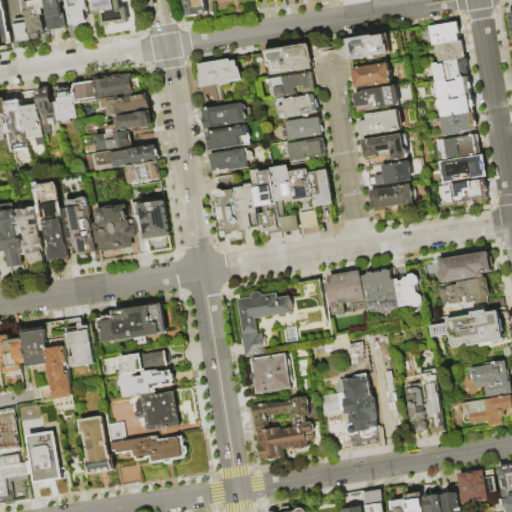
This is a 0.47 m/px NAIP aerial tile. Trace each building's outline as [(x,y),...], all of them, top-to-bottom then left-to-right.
[(29,25),(28,15),(25,16),(24,5),(39,3),(38,0),(45,0),(47,10),(45,10),(45,15),(43,16),(46,36),(41,37),(42,41),(32,42),(29,25)] [(49,19),(53,18),(52,7),(48,8),(46,0),(65,0),(66,4),(63,4),(65,16),(67,16),(69,31),(51,34),(49,19)] [(66,0),(88,0),(90,11),(87,12),(89,26),(73,28),(69,3),(67,3),(66,0)] [(93,0),(132,0),(137,28),(106,33),(103,16),(96,18),(93,0)] [(187,17),(184,0),(205,0),(207,15),(187,17)] [(13,48),(0,50),(0,12),(7,11),(13,48)] [(458,42),(431,46),(429,28),(457,24),(459,34),(457,34),(458,42)] [(19,46),(16,27),(29,25),(32,42),(32,44),(19,46)] [(348,40),(375,36),(375,37),(387,35),(388,45),(390,45),(391,55),(351,61),(348,40)] [(437,64),(435,53),(432,53),(431,46),(458,42),(461,41),(464,58),(462,58),(462,60),(437,64)] [(271,75),(269,60),(268,60),(267,59),(267,55),(268,53),(285,51),(285,49),(310,46),(313,70),(271,75)] [(468,78),(457,79),(446,81),(435,83),(435,81),(433,81),(431,67),(433,67),(432,64),(437,64),(462,60),(467,59),(468,66),(466,66),(468,78)] [(206,107),(203,89),(198,89),(199,74),(200,74),(199,64),(230,60),(230,62),(237,61),(238,68),(239,67),(243,81),(222,85),(225,105),(206,107)] [(352,69),(389,63),(393,83),(356,89),(352,69)] [(273,79),(313,74),(315,92),(304,94),(305,95),(296,96),(296,95),(274,98),(274,97),(273,97),(271,89),(272,89),(271,82),(273,82),(273,79)] [(104,102),(100,102),(100,100),(83,102),(83,105),(78,106),(76,97),(76,91),(76,89),(78,86),(98,83),(97,80),(109,78),(109,80),(115,79),(116,78),(121,77),(122,78),(134,76),(135,82),(140,81),(141,91),(136,91),(137,97),(104,102)] [(470,95),(459,97),(451,98),(451,95),(448,96),(449,99),(437,101),(436,92),(433,90),(432,86),(433,84),(433,83),(435,83),(446,81),(447,83),(457,82),(457,79),(468,78),(468,83),(471,83),(471,89),(469,90),(470,95)] [(357,108),(354,94),(364,92),(364,91),(388,87),(388,86),(410,82),(414,104),(391,108),(391,107),(379,109),(378,107),(372,108),(372,106),(357,108)] [(40,105),(38,91),(51,89),(53,105),(57,104),(58,105),(60,124),(61,126),(48,128),(46,116),(42,116),(40,105)] [(64,126),(63,123),(60,124),(58,105),(61,104),(59,91),(61,91),(62,92),(63,92),(63,91),(67,90),(67,91),(69,91),(69,90),(72,90),(73,97),(76,97),(78,106),(80,120),(73,121),(73,125),(64,126)] [(104,102),(137,97),(149,95),(151,110),(127,114),(128,116),(112,118),(111,110),(105,111),(104,102)] [(304,116),(280,120),(279,118),(279,114),(278,113),(278,112),(277,110),(278,109),(278,107),(279,106),(284,106),(283,100),(315,95),(315,99),(318,101),(318,107),(317,109),(318,114),(304,116)] [(473,114),(454,117),(454,113),(452,114),(452,117),(440,119),(439,119),(438,110),(436,108),(435,103),(436,102),(436,101),(437,101),(449,99),(449,101),(460,100),(459,97),(470,95),(471,101),(473,102),(474,107),(472,109),(473,114)] [(0,101),(7,100),(8,107),(10,120),(7,120),(8,126),(9,126),(11,136),(7,136),(7,140),(4,140),(3,142),(0,142),(0,101)] [(203,109),(244,104),(244,105),(246,106),(246,109),(245,111),(245,114),(247,114),(248,120),(246,121),(247,123),(220,126),(220,128),(206,130),(206,126),(204,127),(203,122),(205,121),(203,109)] [(30,147),(14,150),(10,120),(8,107),(10,107),(14,106),(18,105),(21,105),(24,105),(24,108),(29,141),(30,147)] [(29,141),(24,108),(40,105),(42,116),(43,122),(40,123),(41,131),(45,131),(47,147),(38,148),(37,140),(29,141)] [(362,137),(359,122),(368,121),(367,115),(399,110),(402,130),(362,137)] [(110,136),(109,129),(117,127),(117,126),(119,126),(118,119),(137,117),(137,115),(152,113),(155,129),(139,131),(139,130),(121,133),(121,134),(110,136)] [(289,141),(288,138),(285,139),(283,137),(282,131),(284,129),(287,129),(286,122),(304,120),(304,116),(318,114),(319,114),(319,118),(320,118),(321,126),(323,127),(323,131),(322,132),(323,136),(289,141)] [(442,137),(440,119),(452,117),(454,117),(473,114),(474,122),(476,122),(477,126),(475,128),(476,131),(469,131),(470,135),(459,137),(458,134),(442,137)] [(210,152),(209,148),(207,147),(207,143),(208,142),(206,133),(247,126),(249,134),(250,135),(251,137),(251,138),(249,139),(250,145),(210,152)] [(97,138),(109,136),(109,137),(132,133),(135,151),(131,151),(119,153),(119,151),(111,152),(111,153),(99,155),(97,138)] [(362,141),(375,139),(403,135),(405,150),(407,151),(408,152),(408,155),(408,156),(407,158),(407,159),(393,162),(392,153),(378,156),(378,157),(365,159),(362,141)] [(441,160),(440,152),(438,152),(436,142),(477,136),(480,155),(441,160)] [(290,163),(288,144),(307,141),(307,140),(322,138),(323,143),(326,145),(327,149),(325,152),(326,157),(310,159),(311,160),(290,163)] [(211,154),(264,146),(266,164),(249,166),(249,169),(230,172),(230,173),(214,176),(213,167),(210,166),(210,162),(211,160),(211,154)] [(130,168),(99,173),(96,157),(115,154),(115,155),(132,152),(131,151),(135,151),(158,147),(160,163),(159,164),(130,168)] [(450,182),(447,163),(480,158),(483,177),(450,182)] [(316,208),(314,199),(309,163),(326,160),(327,170),(329,170),(334,205),(316,208)] [(382,166),(410,162),(413,182),(385,186),(377,187),(375,177),(383,176),(382,166)] [(309,163),(314,199),(295,202),(295,200),(289,166),(309,163)] [(129,186),(127,174),(131,170),(130,168),(159,164),(162,181),(129,186)] [(289,166),(295,200),(282,202),(285,217),(297,216),(298,226),(299,226),(301,225),(300,213),(316,211),(319,226),(319,227),(302,230),(302,228),(299,229),(300,231),(282,234),(282,232),(268,234),(261,194),(256,194),(255,184),(253,171),(260,170),(261,172),(272,170),(271,169),(289,166)] [(240,232),(240,234),(240,235),(235,236),(235,235),(228,236),(228,237),(224,238),(224,239),(221,239),(219,225),(223,224),(223,222),(218,222),(215,197),(217,197),(216,190),(220,190),(218,178),(214,179),(214,176),(230,173),(232,173),(233,176),(231,176),(234,190),(240,232)] [(453,204),(450,185),(484,180),(485,186),(487,188),(487,190),(487,192),(486,193),(487,199),(453,204)] [(256,194),(261,226),(251,228),(251,230),(240,232),(234,190),(236,190),(236,189),(247,187),(247,185),(255,184),(256,194)] [(373,211),(370,192),(412,185),(412,190),(414,191),(415,194),(415,197),(414,199),(415,205),(373,211)] [(40,194),(42,193),(41,189),(56,187),(56,191),(59,191),(68,247),(70,247),(72,260),(51,264),(50,258),(52,258),(47,225),(45,225),(40,194)] [(70,223),(80,222),(77,202),(90,200),(93,216),(90,216),(91,220),(93,220),(98,255),(96,256),(96,259),(88,260),(87,257),(75,259),(72,241),(71,242),(70,234),(71,234),(70,223)] [(141,206),(165,202),(171,239),(147,243),(141,206)] [(95,225),(99,225),(97,211),(128,207),(132,228),(137,228),(139,240),(134,241),(135,249),(104,254),(102,245),(99,246),(95,225)] [(26,256),(24,240),(25,240),(25,243),(27,242),(25,229),(22,230),(21,225),(19,212),(39,209),(42,227),(40,227),(42,241),(44,240),(48,264),(32,267),(30,256),(26,257),(26,256)] [(0,215),(19,212),(21,225),(20,232),(24,240),(26,256),(23,256),(25,268),(11,271),(9,254),(0,255),(0,234),(3,234),(0,215)] [(438,261),(489,252),(491,267),(493,266),(494,272),(494,274),(492,274),(492,276),(442,284),(442,282),(437,282),(436,274),(440,273),(438,261)] [(367,311),(361,277),(365,276),(368,273),(372,273),(374,274),(376,274),(376,272),(381,271),(381,273),(382,273),(382,272),(384,270),(388,269),(391,271),(393,286),(395,285),(396,289),(398,304),(398,305),(396,305),(393,306),(393,309),(379,311),(379,309),(367,311)] [(331,319),(329,306),(328,307),(324,284),(329,283),(328,276),(360,271),(361,277),(367,311),(367,314),(331,319)] [(398,305),(398,304),(402,303),(400,291),(398,291),(396,289),(395,285),(394,280),(398,280),(398,283),(403,282),(402,279),(407,278),(409,275),(413,274),(418,278),(419,283),(415,287),(416,293),(422,297),(422,302),(419,307),(414,307),(412,306),(399,307),(398,305)] [(457,283),(487,278),(491,298),(486,299),(487,301),(484,301),(466,304),(465,298),(461,298),(461,301),(462,304),(451,305),(451,303),(440,304),(437,289),(458,285),(457,283)] [(246,358),(242,332),(243,332),(238,300),(252,298),(252,296),(254,294),(256,292),(260,292),(263,294),(264,296),(278,294),(279,298),(291,297),(291,299),(293,301),(294,305),(294,309),(293,311),(293,313),(256,319),(258,335),(263,334),(263,337),(266,337),(267,339),(267,342),(266,344),(264,344),(266,355),(246,358)] [(429,327),(446,324),(446,321),(443,322),(441,309),(460,306),(462,318),(469,317),(466,304),(484,301),(485,303),(484,303),(485,311),(486,310),(487,314),(499,312),(500,320),(502,320),(504,332),(502,332),(504,340),(509,339),(510,346),(483,351),(482,344),(467,347),(467,343),(461,344),(460,348),(454,349),(450,346),(448,335),(431,338),(429,327)] [(105,344),(102,320),(104,320),(106,317),(111,316),(114,317),(113,312),(128,310),(128,311),(163,305),(167,335),(148,338),(149,345),(136,347),(135,340),(105,344)] [(68,329),(81,328),(81,326),(82,324),(84,324),(86,325),(86,328),(91,327),(97,365),(74,369),(73,358),(78,358),(76,348),(71,349),(68,329)] [(48,342),(52,365),(29,368),(28,364),(24,340),(23,332),(46,328),(48,342)] [(286,349),(283,330),(296,328),(299,347),(286,349)] [(28,364),(22,365),(23,372),(6,374),(3,355),(1,356),(0,350),(0,337),(11,336),(12,342),(24,340),(28,364)] [(59,409),(52,365),(48,342),(67,339),(68,348),(66,348),(67,353),(70,353),(72,366),(69,367),(70,375),(73,375),(77,406),(59,409)] [(122,358),(136,356),(135,356),(146,354),(146,356),(167,352),(169,367),(138,372),(139,374),(136,375),(125,376),(125,374),(123,374),(121,361),(123,360),(122,358)] [(257,394),(255,382),(253,382),(251,380),(251,379),(250,376),(251,375),(252,373),(254,373),(252,359),(287,354),(288,355),(291,354),(296,388),(257,394)] [(474,390),(472,379),(469,379),(467,368),(506,362),(507,370),(508,370),(509,374),(511,374),(511,393),(487,398),(485,388),(474,390)] [(436,369),(446,432),(435,434),(433,425),(431,423),(427,402),(425,402),(424,403),(421,384),(419,372),(436,369)] [(123,397),(122,390),(123,389),(122,387),(121,383),(122,381),(123,381),(122,377),(125,376),(136,375),(136,378),(145,377),(145,373),(159,371),(159,373),(172,371),(172,374),(174,375),(175,382),(174,383),(174,387),(157,389),(158,394),(144,396),(144,395),(141,396),(141,397),(126,399),(123,397)] [(373,373),(375,387),(370,388),(371,395),(375,395),(378,408),(376,408),(378,419),(377,419),(379,432),(361,434),(361,433),(358,433),(354,434),(352,434),(350,432),(349,429),(350,427),(351,425),(350,415),(347,415),(346,411),(323,414),(320,397),(344,394),(344,399),(346,398),(344,386),(340,384),(346,378),(348,379),(353,378),(353,376),(357,376),(357,374),(363,374),(363,375),(373,373)] [(411,423),(404,378),(416,376),(417,384),(421,384),(424,403),(425,402),(428,420),(426,420),(428,431),(426,431),(424,434),(421,434),(419,432),(416,432),(415,422),(411,423)] [(149,433),(147,419),(136,421),(134,412),(137,412),(135,402),(142,401),(142,399),(176,393),(181,428),(149,433)] [(459,404),(511,395),(511,410),(505,411),(506,417),(502,418),(504,425),(490,427),(489,422),(471,425),(471,423),(466,424),(464,423),(463,418),(464,416),(463,409),(459,410),(459,404)] [(253,405),(308,397),(311,416),(307,417),(308,424),(319,422),(323,448),(315,449),(314,441),(309,442),(310,447),(306,448),(306,449),(300,450),(299,449),(295,449),(295,448),(284,450),(286,458),(277,459),(276,462),(268,463),(267,460),(261,461),(253,405)] [(17,406),(38,403),(40,420),(21,423),(20,422),(19,422),(17,406)] [(0,416),(1,416),(1,411),(15,409),(16,413),(17,413),(20,436),(19,436),(21,447),(0,450),(0,416)] [(82,421),(107,417),(113,456),(114,456),(117,473),(90,477),(88,462),(89,462),(88,460),(91,460),(87,435),(84,436),(82,421)] [(35,485),(34,475),(32,463),(28,438),(57,433),(65,480),(35,485)] [(112,444),(158,437),(158,441),(183,438),(184,446),(187,448),(188,454),(186,456),(186,459),(174,461),(173,464),(167,465),(164,463),(152,465),(151,457),(147,457),(148,461),(137,462),(137,459),(135,459),(134,452),(114,456),(112,444)] [(0,504),(0,459),(21,456),(22,465),(32,463),(34,475),(28,476),(30,487),(26,487),(28,501),(15,504),(15,502),(0,504)] [(498,467),(511,464),(511,496),(503,498),(498,467)] [(463,505),(458,474),(484,470),(484,472),(493,470),(497,492),(487,493),(489,501),(463,505)] [(367,511),(367,508),(365,493),(382,490),(385,511),(367,511)] [(344,511),(344,510),(347,509),(344,494),(365,491),(365,493),(367,508),(364,509),(364,511),(344,511)] [(408,511),(406,498),(405,495),(423,492),(423,498),(423,499),(424,511),(408,511)] [(445,511),(443,495),(458,493),(460,507),(463,507),(463,511),(445,511)] [(427,511),(426,507),(425,496),(427,495),(429,495),(432,496),(433,495),(437,495),(440,495),(440,496),(441,495),(443,511),(427,511)] [(390,511),(393,511),(391,500),(406,498),(408,511),(390,511)] [(503,500),(511,498),(511,511),(507,511),(507,510),(505,510),(503,500)]
